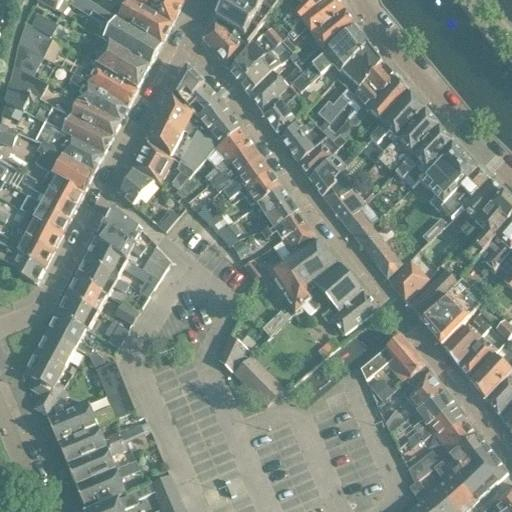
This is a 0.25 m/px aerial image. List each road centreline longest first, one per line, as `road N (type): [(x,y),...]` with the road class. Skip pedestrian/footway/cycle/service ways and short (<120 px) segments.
road 1 (residential): [(511,457),(188,41)]
road 2 (residential): [(0,328),(40,309),(58,289),(188,41)]
road 3 (unclassified): [(511,175),(361,0)]
